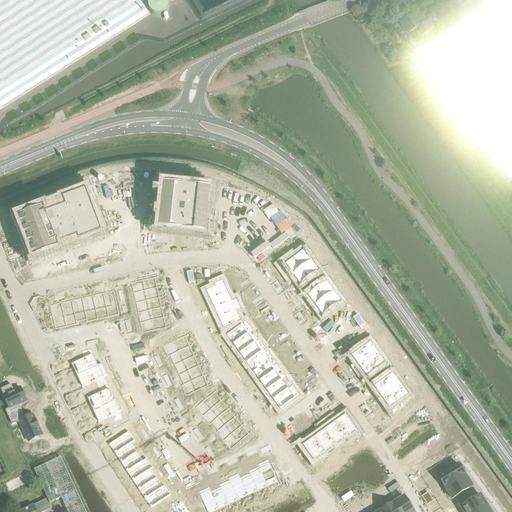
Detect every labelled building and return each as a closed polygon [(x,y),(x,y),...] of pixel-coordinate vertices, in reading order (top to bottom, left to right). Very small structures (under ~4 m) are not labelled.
[(0,0),(0,91),(140,3),(144,0),(171,0),(172,1),(173,0),(0,0)] [(511,0),(490,0),(479,8),(463,20),(459,22),(417,53),(509,179),(511,177),(511,0)] [(0,110),(148,16),(140,3),(0,91),(0,110)] [(433,29),(427,21),(419,9),(400,22),(409,34),(414,31),(420,39),(433,29)] [(444,12),(440,14),(446,22),(449,19),(444,12)] [(160,183),(154,234),(209,240),(212,212),(210,212),(213,189),(160,183)] [(89,188),(14,216),(32,264),(107,236),(89,188)] [(291,257),(282,264),(291,277),(292,275),(312,261),(304,251),(292,259),(291,257)] [(312,261),(292,275),(300,286),(319,272),(312,261)] [(154,277),(135,281),(138,292),(157,287),(154,277)] [(215,286),(206,291),(210,300),(228,292),(222,280),(214,284),(215,286)] [(276,281),(271,285),(274,289),(279,285),(276,281)] [(326,282),(307,296),(315,306),(334,292),(326,282)] [(279,285),(274,289),(277,293),(282,289),(279,285)] [(157,287),(138,292),(140,302),(159,297),(157,287)] [(113,291),(103,293),(107,312),(118,310),(113,291)] [(228,292),(210,300),(214,310),(232,301),(228,292)] [(334,292),(315,306),(323,317),(342,303),(334,292)] [(103,293),(92,296),(96,315),(107,312),(103,293)] [(92,296),(81,298),(86,317),(96,315),(92,296)] [(159,297),(140,302),(142,312),(161,307),(159,297)] [(81,298),(71,300),(75,320),(86,317),(81,298)] [(71,300),(60,303),(65,322),(75,320),(71,300)] [(232,301),(214,310),(219,319),(236,311),(232,301)] [(60,303),(50,306),(52,315),(50,316),(51,325),(65,322),(60,303)] [(161,307),(142,312),(145,322),(164,317),(161,307)] [(236,311),(219,319),(223,329),(241,320),(236,311)] [(299,312),(293,316),(296,320),(302,316),(299,312)] [(302,316),(296,320),(299,324),(305,320),(302,316)] [(164,317),(145,322),(147,332),(166,328),(164,317)] [(242,324),(226,336),(233,345),(249,334),(242,324)] [(249,334),(233,345),(240,354),(255,343),(249,334)] [(185,336),(167,344),(172,354),(189,346),(185,336)] [(370,342),(351,356),(359,367),(378,353),(370,342)] [(255,343),(240,354),(246,364),(262,352),(255,343)] [(189,346),(172,354),(176,364),(194,356),(189,346)] [(84,358),(71,364),(77,376),(98,366),(90,349),(81,351),(84,358)] [(262,352),(246,364),(253,373),(269,361),(262,352)] [(378,353),(359,367),(366,378),(386,364),(378,353)] [(194,356),(176,364),(181,374),(198,366),(194,356)] [(269,361),(253,373),(260,382),(276,371),(269,361)] [(98,366),(77,376),(82,388),(95,382),(98,387),(106,383),(98,366)] [(198,366),(181,374),(185,384),(203,375),(198,366)] [(276,371),(260,382),(266,391),(282,380),(276,371)] [(343,372),(337,377),(340,381),(346,377),(343,372)] [(393,374),(374,387),(381,398),(400,384),(393,374)] [(203,375),(185,384),(190,394),(208,386),(203,375)] [(346,377),(340,381),(343,385),(349,381),(346,377)] [(282,380),(266,391),(273,401),(289,389),(282,380)] [(100,393),(87,399),(93,411),(114,401),(106,383),(98,387),(100,393)] [(381,398),(380,399),(390,411),(398,405),(396,403),(408,395),(400,384),(381,398)] [(11,385),(1,390),(6,402),(10,409),(5,411),(9,418),(22,412),(21,410),(19,405),(21,405),(27,402),(24,397),(20,388),(18,390),(14,391),(12,387),(11,385)] [(289,389),(273,401),(280,410),(296,399),(289,389)] [(214,392),(199,404),(206,413),(221,401),(214,392)] [(331,392),(327,395),(331,401),(335,398),(331,392)] [(114,401),(93,411),(98,423),(111,417),(114,422),(122,418),(114,401)] [(221,401),(206,413),(213,421),(228,409),(221,401)] [(365,403),(359,408),(362,412),(368,407),(365,403)] [(312,405),(308,408),(312,414),(316,411),(312,405)] [(368,407),(362,412),(365,416),(371,412),(368,407)] [(308,408),(304,411),(308,417),(312,414),(308,408)] [(228,409),(213,421),(220,430),(235,417),(228,409)] [(22,412),(9,418),(12,425),(19,422),(29,442),(42,436),(40,430),(39,428),(35,420),(33,415),(29,416),(25,418),(24,416),(22,412)] [(346,415),(335,423),(346,438),(357,430),(346,415)] [(235,417),(220,430),(227,438),(242,425),(235,417)] [(289,423),(285,425),(292,434),(295,432),(289,423)] [(335,423),(324,430),(336,446),(346,438),(335,423)] [(242,425),(227,438),(234,447),(249,434),(242,425)] [(324,430),(313,438),(325,454),(336,446),(324,430)] [(125,434),(109,445),(115,454),(131,443),(125,434)] [(313,438),(302,446),(314,462),(325,454),(313,438)] [(131,443),(115,454),(121,463),(137,452),(131,443)] [(137,452),(121,463),(126,472),(143,461),(137,452)] [(63,498),(69,511),(85,511),(62,459),(35,471),(50,503),(63,498)] [(143,461),(126,472),(132,481),(149,470),(143,461)] [(269,464),(259,469),(268,486),(278,482),(269,464)] [(445,470),(437,475),(445,487),(465,474),(458,464),(446,472),(445,470)] [(259,469),(249,473),(258,491),(268,486),(259,469)] [(149,470),(132,481),(138,490),(155,479),(149,470)] [(249,473),(240,478),(248,496),(258,491),(249,473)] [(465,474),(445,487),(452,499),(472,486),(465,474)] [(240,478),(230,482),(238,500),(248,496),(240,478)] [(15,479),(4,484),(7,490),(18,485),(15,479)] [(155,479),(138,490),(144,499),(161,488),(155,479)] [(230,482),(220,487),(228,505),(238,500),(230,482)] [(220,487),(210,491),(219,509),(228,505),(220,487)] [(161,488),(144,499),(151,509),(167,498),(161,488)] [(210,491),(200,496),(207,511),(212,511),(219,509),(210,491)] [(481,495),(460,508),(463,511),(477,511),(487,506),(481,495)] [(413,511),(404,496),(393,504),(398,511),(413,511)] [(174,511),(183,511),(181,509),(185,506),(181,500),(171,507),(174,511)] [(44,511),(51,509),(47,501),(35,506),(34,506),(20,511),(44,511)]
